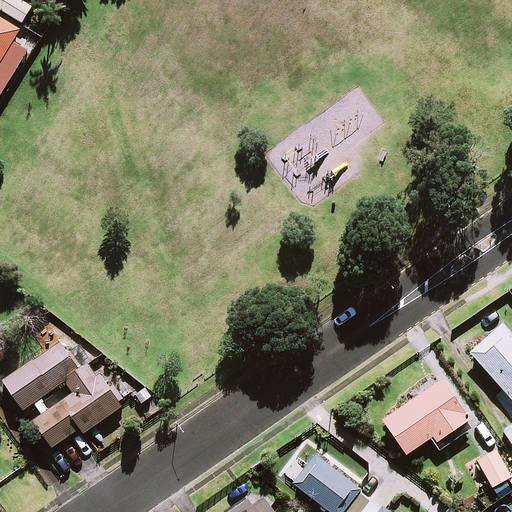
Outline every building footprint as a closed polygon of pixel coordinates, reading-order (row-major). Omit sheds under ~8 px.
[(32,7),(20,0),(0,0),(0,10),(22,23),(32,7)] [(20,30),(0,19),(0,98),(27,50),(13,42),(20,30)] [(511,334),(502,323),(469,352),(511,401),(511,334)] [(84,435),(124,407),(92,362),(87,366),(75,348),(67,354),(59,342),(3,381),(23,410),(65,381),(71,390),(31,418),(52,447),(79,428),(84,435)] [(472,427),(439,379),(382,419),(406,454),(430,437),(439,450),(472,427)] [(511,425),(503,432),(511,444),(511,425)] [(510,477),(496,452),(478,462),(492,487),(510,477)] [(359,511),(371,498),(316,453),(292,481),(328,511),(359,511)] [(273,511),(259,491),(228,511),(273,511)]
